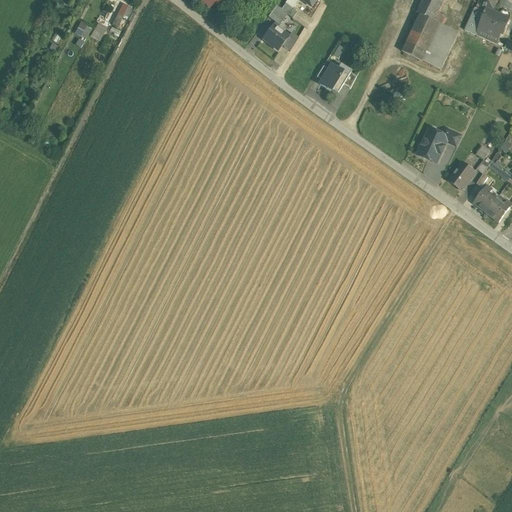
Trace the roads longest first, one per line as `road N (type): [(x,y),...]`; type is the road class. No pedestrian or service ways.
road 1 (residential): [(171,0),(505,244)]
road 2 (track): [(456,209),(339,401),(353,511)]
road 3 (track): [(145,0),(0,283)]
